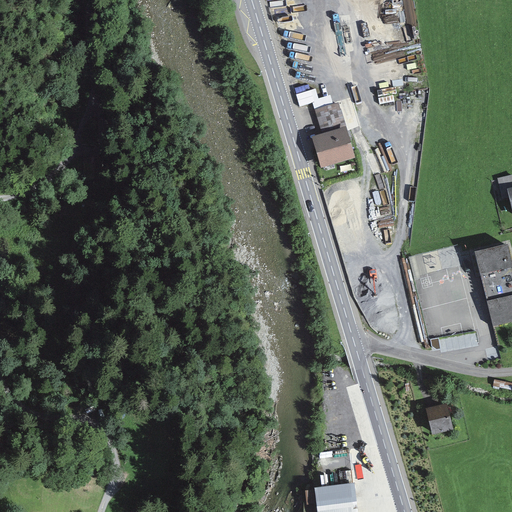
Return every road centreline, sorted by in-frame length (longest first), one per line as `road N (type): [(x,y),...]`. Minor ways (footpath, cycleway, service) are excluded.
road 1 (secondary): [(251,0),(354,343)]
road 2 (track): [(0,379),(25,410),(83,420),(103,434),(116,466),(102,511)]
road 3 (secondary): [(354,343),(405,511)]
road 4 (unclassified): [(354,343),(470,370),(511,371)]
road 5 (track): [(93,97),(65,163),(36,186),(0,197)]
